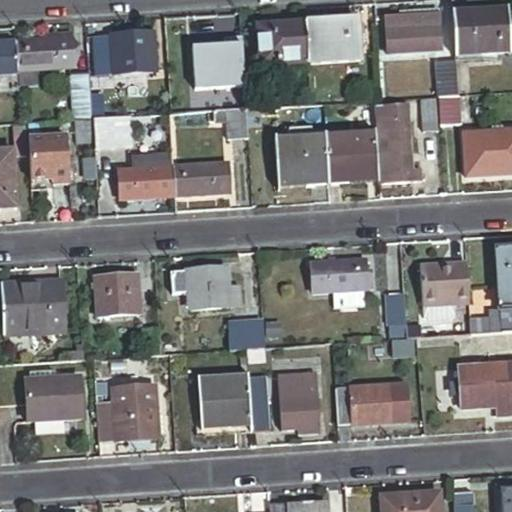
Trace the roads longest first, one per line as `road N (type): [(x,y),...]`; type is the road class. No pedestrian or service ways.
road 1 (residential): [(511,210),(0,246)]
road 2 (residential): [(511,450),(0,486)]
